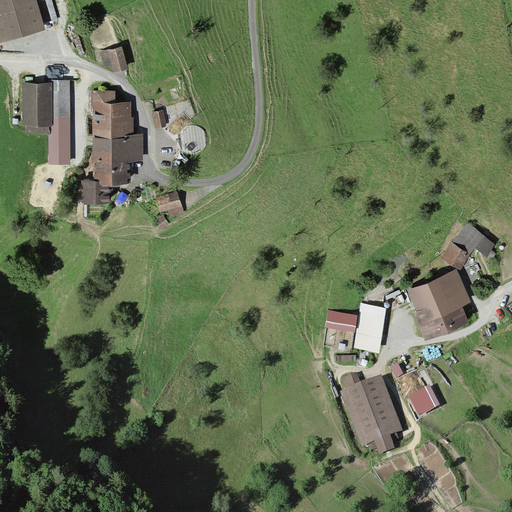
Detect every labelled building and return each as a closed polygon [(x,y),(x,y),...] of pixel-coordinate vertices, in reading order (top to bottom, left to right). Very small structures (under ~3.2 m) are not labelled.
[(36,0),(0,0),(0,42),(45,30),(44,24),(37,2),(36,0)] [(52,0),(45,0),(37,2),(44,24),(58,19),(52,0)] [(122,46),(101,51),(105,67),(112,65),(114,72),(128,69),(122,46)] [(49,80),(49,82),(52,82),(52,127),(49,127),(49,134),(48,134),(48,164),(70,164),(70,79),(49,80)] [(49,82),(22,82),(22,126),(26,126),(26,134),(48,134),(49,134),(49,127),(52,127),(52,82),(49,82)] [(115,90),(93,90),(94,180),(81,180),(82,204),(110,203),(110,185),(127,185),(127,178),(127,173),(127,169),(127,164),(127,162),(143,162),(143,133),(134,133),(134,117),(131,117),(131,102),(115,102),(115,90)] [(163,110),(153,112),(156,128),(166,126),(163,110)] [(177,191),(156,197),(161,212),(168,210),(170,218),(184,213),(177,191)] [(163,215),(155,220),(160,229),(169,223),(163,215)] [(452,242),(471,253),(474,248),(488,258),(492,250),(495,244),(468,222),(452,242)] [(451,241),(441,258),(461,270),(471,253),(452,242),(451,241)] [(496,254),(492,250),(488,258),(492,260),(496,254)] [(457,269),(408,289),(417,311),(414,313),(426,341),(469,323),(462,306),(471,302),(457,269)] [(361,304),(353,348),(380,353),(387,308),(361,304)] [(358,315),(328,310),(325,327),(355,332),(358,315)] [(398,362),(390,366),(396,378),(404,374),(398,362)] [(342,378),(346,388),(361,383),(357,372),(342,378)] [(346,388),(340,391),(361,447),(368,444),(371,450),(377,447),(380,454),(396,447),(393,441),(399,438),(397,432),(403,430),(382,375),(361,383),(346,388)] [(430,385),(409,396),(420,415),(440,404),(430,385)]
